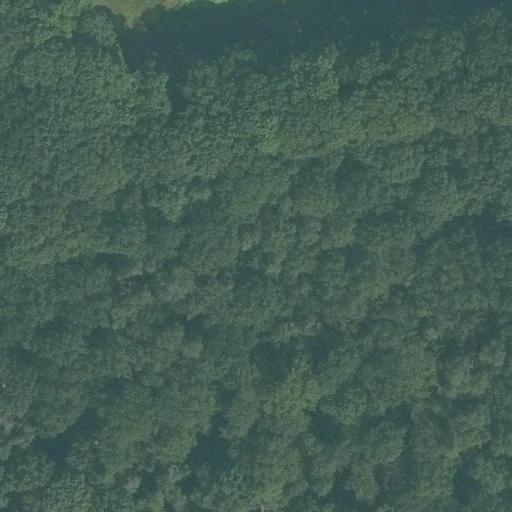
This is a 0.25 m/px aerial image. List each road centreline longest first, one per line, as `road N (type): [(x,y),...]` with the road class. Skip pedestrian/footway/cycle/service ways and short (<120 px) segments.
road 1 (track): [(511,37),(0,124)]
road 2 (track): [(125,102),(28,0)]
road 3 (track): [(460,46),(511,162)]
